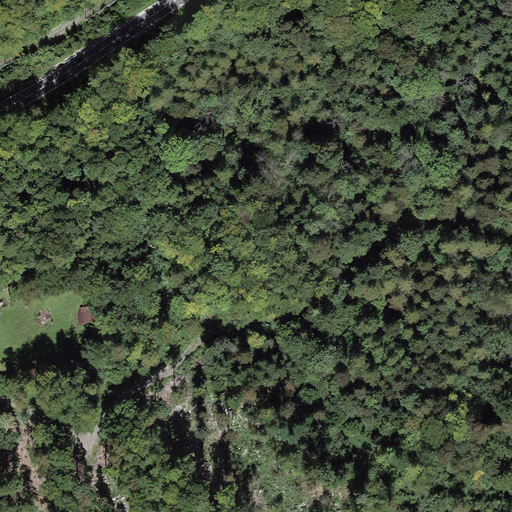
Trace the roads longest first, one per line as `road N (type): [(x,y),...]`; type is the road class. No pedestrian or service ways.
road 1 (track): [(0,397),(89,439),(118,399),(166,377),(200,336),(317,301),(400,227),(437,218),(511,233)]
road 2 (primary): [(176,0),(0,110)]
